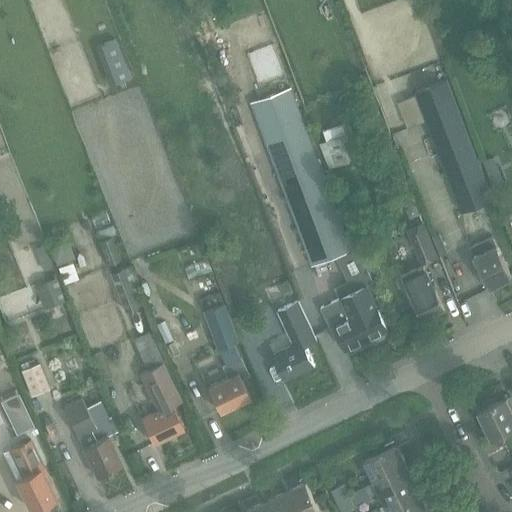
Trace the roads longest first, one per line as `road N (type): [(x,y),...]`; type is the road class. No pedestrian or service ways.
road 1 (tertiary): [(139,511),(427,370)]
road 2 (residential): [(427,370),(498,511)]
